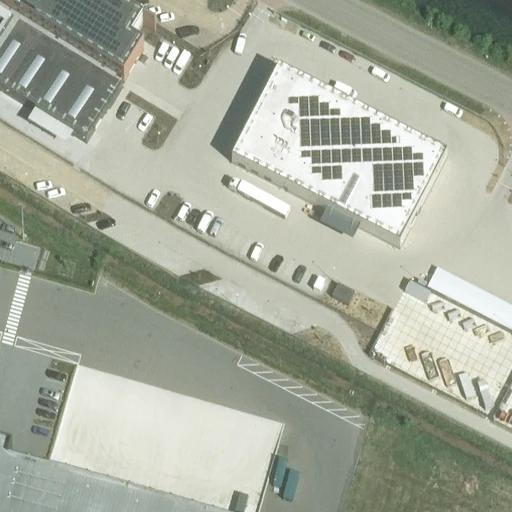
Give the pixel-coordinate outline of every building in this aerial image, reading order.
[(101,0),(0,0),(0,93),(86,146),(144,53),(131,45),(142,27),(155,35),(156,33),(101,0)] [(395,134),(381,127),(374,123),(352,111),(279,74),(231,166),(400,253),(448,161),(395,134)] [(410,286),(405,295),(426,306),(431,297),(410,286)] [(339,288),(332,301),(348,309),(355,296),(339,288)] [(0,511),(129,511),(10,478),(13,464),(0,460),(0,511)]
